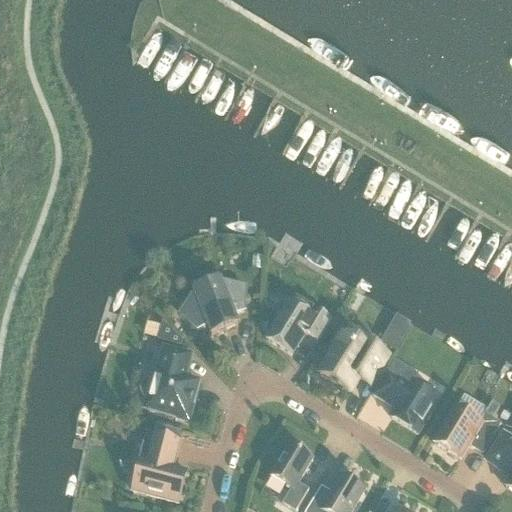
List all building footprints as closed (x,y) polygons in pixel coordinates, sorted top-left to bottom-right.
[(220,285),(217,277),(191,288),(195,296),(180,315),(197,332),(207,328),(211,337),(237,327),(233,317),(244,313),(245,289),(220,285)] [(287,307),(285,306),(280,307),(276,314),(278,318),(279,319),(266,342),(290,357),(303,336),(316,344),(330,322),(316,313),(312,319),(289,304),(287,307)] [(159,342),(182,348),(184,342),(164,324),(159,342)] [(331,355),(319,376),(348,394),(356,380),(369,388),(388,357),(363,342),(360,346),(341,334),(329,354),(331,355)] [(184,380),(191,357),(164,349),(157,372),(155,372),(153,381),(149,380),(141,385),(139,393),(143,400),(147,401),(145,411),(175,419),(174,421),(188,425),(193,407),(191,407),(198,384),(184,380)] [(289,373),(301,376),(305,356),(293,354),(289,373)] [(416,435),(438,400),(412,385),(410,388),(387,375),(373,398),(390,409),(392,405),(398,408),(391,420),(416,435)] [(456,410),(434,446),(459,461),(467,448),(481,456),(500,426),(484,417),(480,424),(456,410)] [(158,427),(155,438),(153,438),(146,463),(140,461),(132,493),(177,505),(186,473),(171,470),(181,433),(158,427)] [(511,442),(503,437),(487,463),(505,474),(506,472),(511,475),(511,476),(505,489),(511,493),(511,442)] [(312,461),(289,447),(270,478),(291,491),(281,506),(291,511),(295,511),(308,492),(297,485),(312,461)] [(351,511),(363,493),(340,479),(327,502),(316,496),(306,511),(351,511)]
